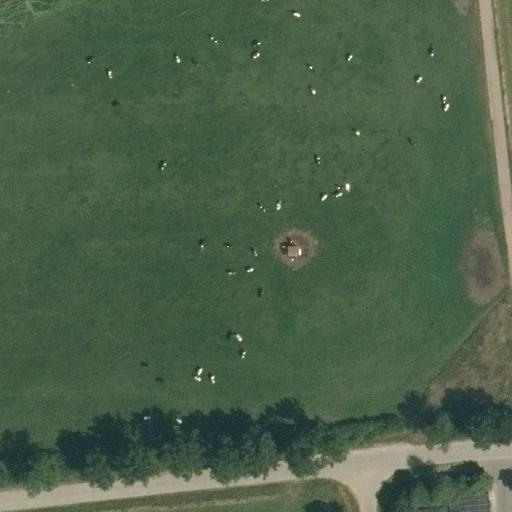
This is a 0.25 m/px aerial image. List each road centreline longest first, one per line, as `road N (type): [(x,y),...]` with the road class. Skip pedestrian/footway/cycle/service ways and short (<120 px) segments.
road 1 (unclassified): [(0,501),(362,462)]
road 2 (track): [(511,232),(484,0)]
road 3 (unclassified): [(362,462),(511,447)]
